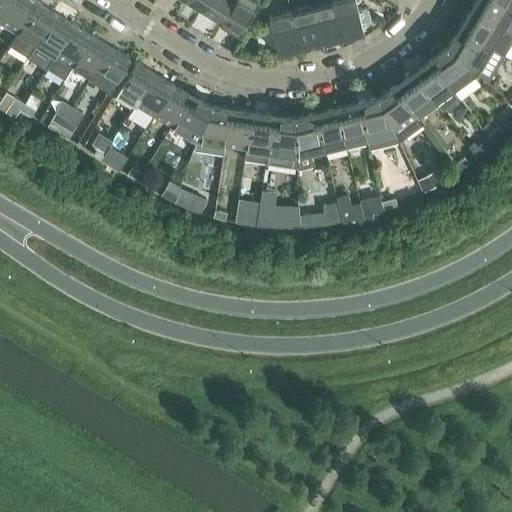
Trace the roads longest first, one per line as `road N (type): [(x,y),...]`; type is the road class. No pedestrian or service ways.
road 1 (secondary): [(0,233),(114,312),(255,349),(338,349),(410,333),(511,286)]
road 2 (secondary): [(511,243),(405,296),(341,310),(258,312),(185,298),(0,210)]
road 3 (residential): [(101,0),(194,56),(264,81),(340,75),(403,36),(432,0)]
